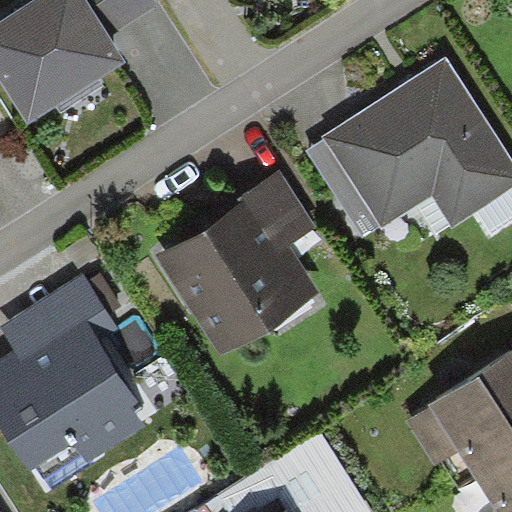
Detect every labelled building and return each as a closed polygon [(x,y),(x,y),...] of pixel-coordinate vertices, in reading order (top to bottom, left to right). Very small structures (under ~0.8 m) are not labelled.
[(98,0),(3,0),(0,2),(0,58),(29,104),(126,42),(118,30),(113,23),(98,0)] [(98,0),(113,23),(149,0),(98,0)] [(406,71),(322,126),(326,131),(380,216),(382,218),(432,185),(452,216),(511,177),(511,146),(446,46),(406,71)] [(380,216),(326,131),(309,142),(363,227),(380,216)] [(239,183),(241,187),(246,184),(282,241),(290,236),(317,219),(279,158),(239,183)] [(241,187),(156,242),(222,344),(320,281),(290,236),(282,241),(246,184),(241,187)] [(15,340),(0,349),(0,407),(30,454),(71,428),(88,453),(148,414),(131,387),(140,381),(105,327),(119,318),(85,265),(1,318),(15,340)] [(511,334),(429,387),(433,392),(406,409),(436,456),(463,439),(483,469),(511,450),(511,334)] [(221,488),(236,511),(255,511),(286,492),(299,511),(356,511),(373,501),(321,423),(221,488)] [(511,511),(511,450),(483,469),(498,493),(471,510),(472,511),(511,511)] [(255,511),(299,511),(286,492),(255,511)]
